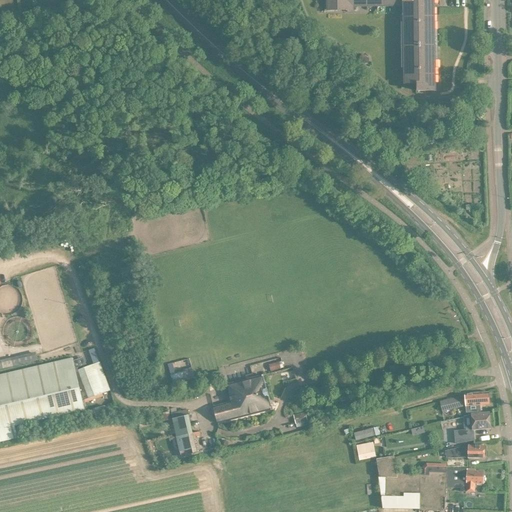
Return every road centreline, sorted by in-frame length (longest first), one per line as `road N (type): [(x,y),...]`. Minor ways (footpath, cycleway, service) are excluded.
road 1 (tertiary): [(486,281),(500,202),(494,0)]
road 2 (secondary): [(351,157),(457,265),(508,370)]
road 3 (secondary): [(351,157),(167,0)]
road 4 (secondary): [(486,281),(407,193),(351,157)]
